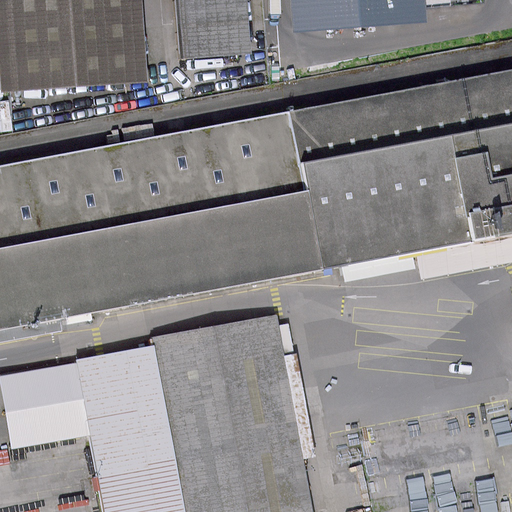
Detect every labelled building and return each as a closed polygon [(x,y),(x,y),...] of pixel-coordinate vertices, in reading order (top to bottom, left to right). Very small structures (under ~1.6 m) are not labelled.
[(6,0),(14,92),(132,83),(126,0),(6,0)] [(180,0),(185,60),(250,54),(245,0),(180,0)] [(291,0),(293,29),(422,21),(421,4),(485,0),(291,0)] [(511,74),(0,169),(0,330),(511,234),(511,74)] [(146,345),(177,511),(306,511),(271,322),(146,345)] [(379,511),(511,511),(511,404),(507,382),(436,396),(429,362),(319,384),(338,479),(371,472),(379,511)]
